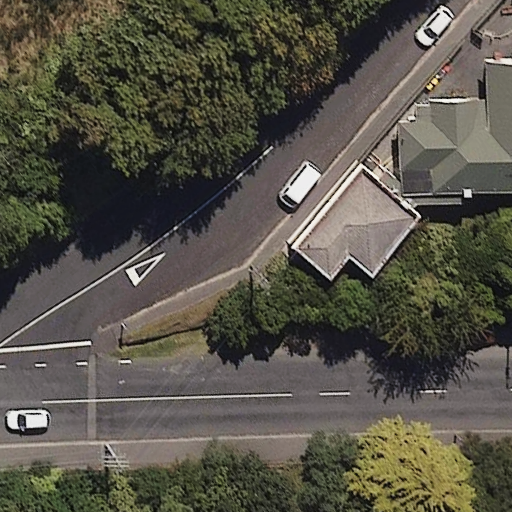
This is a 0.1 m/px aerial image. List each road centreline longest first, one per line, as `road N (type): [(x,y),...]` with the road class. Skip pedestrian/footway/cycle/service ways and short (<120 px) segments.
road 1 (residential): [(417,0),(211,202),(0,343)]
road 2 (secondary): [(0,402),(511,387)]
